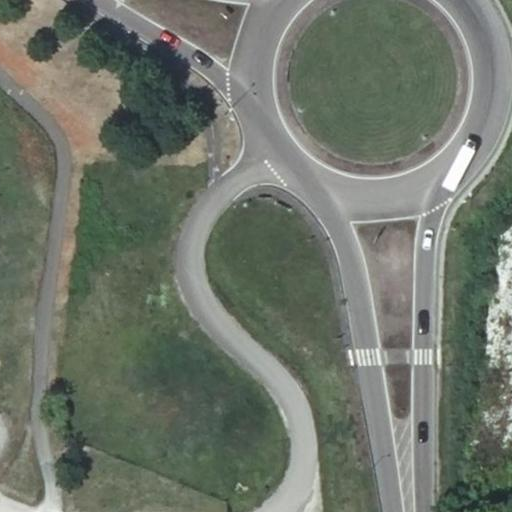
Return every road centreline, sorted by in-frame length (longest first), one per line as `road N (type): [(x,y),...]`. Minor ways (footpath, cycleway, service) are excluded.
road 1 (unclassified): [(277,150),(216,194),(189,249),(202,305),(285,389),(299,419),(300,474),(274,511)]
road 2 (primary): [(318,183),(347,245),(394,511)]
road 3 (primary): [(427,511),(426,246),(440,179)]
road 4 (primary): [(440,179),(475,142),(494,87),(486,31),(467,0)]
road 5 (primary): [(100,0),(255,99)]
road 6 (primary): [(318,183),(382,196),(440,179)]
